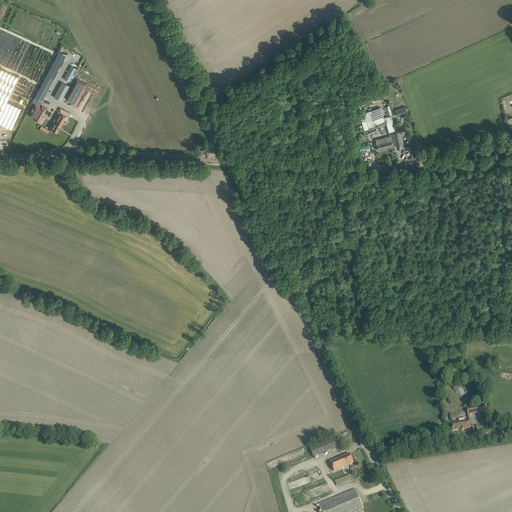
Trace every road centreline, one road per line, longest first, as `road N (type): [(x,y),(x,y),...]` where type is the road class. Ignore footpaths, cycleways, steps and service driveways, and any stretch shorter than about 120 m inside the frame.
road 1 (unclassified): [(370,457),(232,161)]
road 2 (tertiary): [(511,160),(375,169),(232,161)]
road 3 (tertiary): [(210,159),(67,151),(0,158)]
road 4 (unclassified): [(210,159),(205,98),(152,0)]
road 5 (track): [(205,98),(344,19)]
road 6 (unclassified): [(370,457),(511,430)]
